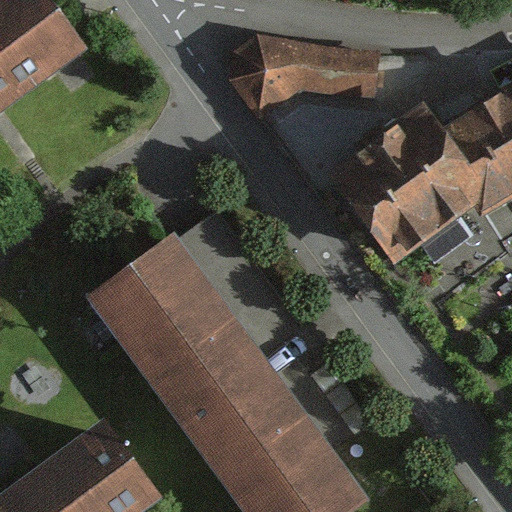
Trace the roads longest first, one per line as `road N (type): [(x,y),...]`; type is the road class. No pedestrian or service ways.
road 1 (residential): [(157,8),(511,493)]
road 2 (residential): [(511,27),(373,32),(195,3),(157,8)]
